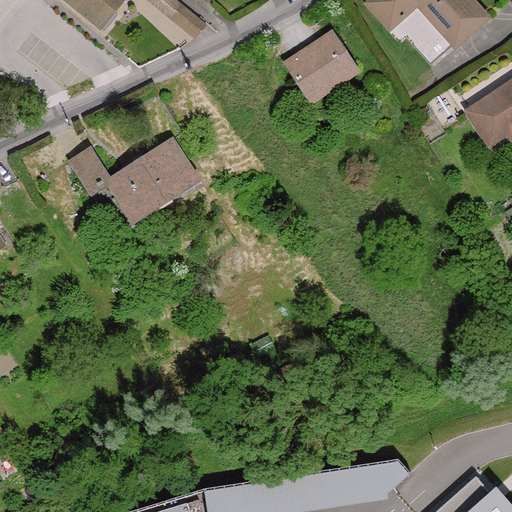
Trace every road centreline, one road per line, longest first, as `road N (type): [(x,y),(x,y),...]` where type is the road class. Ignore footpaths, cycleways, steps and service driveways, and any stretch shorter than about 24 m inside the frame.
road 1 (residential): [(0,142),(300,0)]
road 2 (residential): [(511,442),(453,456),(412,501)]
